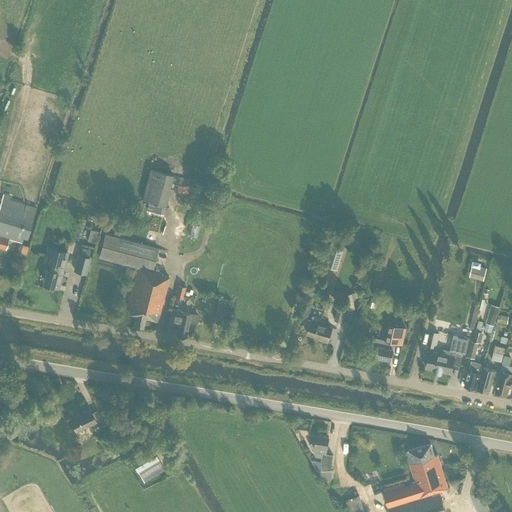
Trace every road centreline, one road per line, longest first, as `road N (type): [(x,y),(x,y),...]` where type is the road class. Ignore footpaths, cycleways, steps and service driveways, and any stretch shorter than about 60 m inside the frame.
road 1 (unclassified): [(511,404),(0,310)]
road 2 (tertiary): [(511,447),(0,357)]
